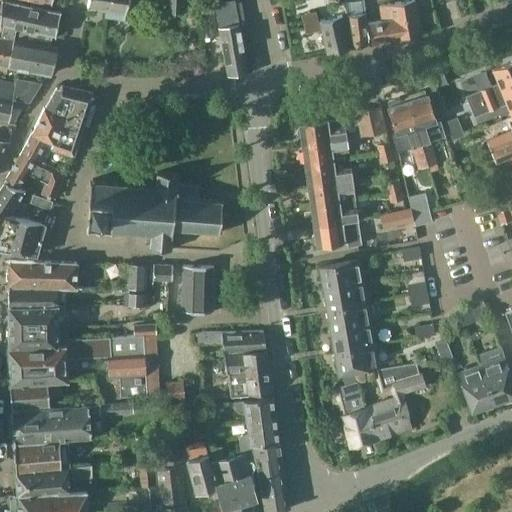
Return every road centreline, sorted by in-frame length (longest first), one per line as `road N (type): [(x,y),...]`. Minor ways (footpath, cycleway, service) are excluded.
road 1 (residential): [(303,511),(253,128),(263,88)]
road 2 (residential): [(511,13),(263,88)]
road 3 (residential): [(311,511),(511,419)]
road 4 (residential): [(56,76),(263,88)]
